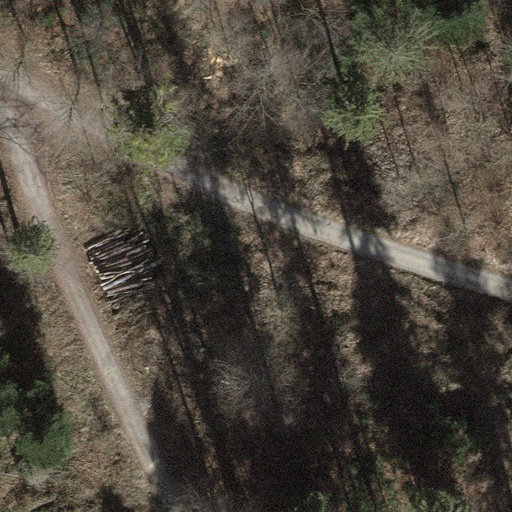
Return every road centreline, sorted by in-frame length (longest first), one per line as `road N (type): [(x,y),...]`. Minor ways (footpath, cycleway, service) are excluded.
road 1 (track): [(0,70),(203,177),(511,289)]
road 2 (track): [(0,105),(173,511)]
